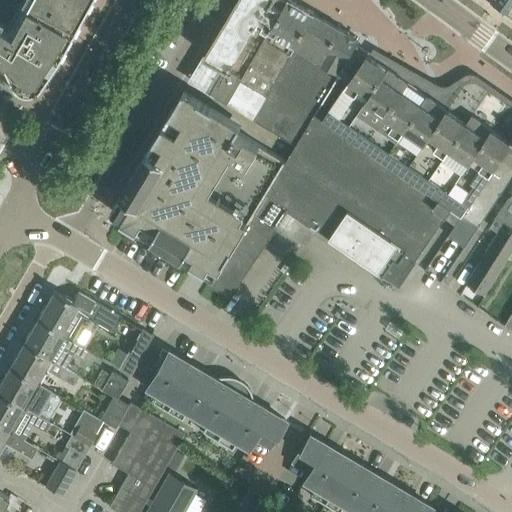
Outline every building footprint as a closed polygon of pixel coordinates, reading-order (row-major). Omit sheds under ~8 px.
[(17,0),(25,4),(9,32),(0,26),(0,62),(1,62),(1,63),(11,83),(11,84),(12,84),(12,85),(13,85),(13,86),(14,86),(14,87),(15,87),(16,88),(17,89),(18,89),(19,90),(20,90),(21,90),(21,91),(22,91),(23,91),(24,91),(25,91),(26,91),(27,91),(28,91),(29,91),(30,91),(30,90),(31,90),(32,90),(33,89),(34,89),(35,88),(36,88),(36,87),(37,87),(37,86),(38,86),(38,85),(47,73),(56,59),(64,44),(72,30),(82,13),(88,0),(17,0)] [(265,38),(286,0),(238,0),(206,54),(207,54),(192,80),(215,94),(228,103),(243,75),(265,38)] [(254,118),(315,12),(293,0),(286,0),(265,38),(243,75),(228,103),(254,118)] [(511,0),(492,0),(495,2),(492,6),(495,7),(495,6),(494,5),(497,0),(499,0),(506,5),(501,12),(510,19),(511,16),(511,0)] [(276,131),(337,25),(315,12),(254,118),(276,131)] [(339,72),(355,45),(359,38),(337,25),(276,131),(296,144),(339,72)] [(367,53),(355,45),(339,72),(296,144),(286,159),(255,211),(275,224),(286,207),(311,224),(312,223),(330,235),(329,236),(351,251),(352,250),(369,262),(368,263),(390,278),(391,277),(400,283),(452,207),(462,214),(511,137),(511,102),(476,78),(475,80),(476,80),(474,82),(470,83),(466,81),(462,88),(461,87),(459,90),(448,106),(368,51),(367,53)] [(173,107),(111,210),(214,272),(217,274),(218,273),(224,263),(230,253),(236,243),(242,232),(248,223),(255,211),(286,159),(238,130),(242,122),(185,88),(173,107)] [(511,137),(462,214),(449,235),(465,246),(511,176),(511,192),(496,216),(490,225),(499,231),(467,281),(485,293),(511,252),(511,137)] [(278,226),(275,224),(255,211),(248,223),(270,238),(278,226)] [(264,247),(270,238),(248,223),(242,232),(264,247)] [(257,258),(264,247),(242,232),(236,243),(257,258)] [(250,267),(257,258),(236,243),(230,253),(250,267)] [(243,277),(250,267),(230,253),(224,263),(243,277)] [(237,287),(243,277),(224,263),(218,273),(237,287)] [(230,298),(237,287),(218,273),(217,274),(210,285),(230,298)] [(122,315),(88,295),(79,289),(72,300),(54,289),(37,319),(72,339),(82,322),(86,325),(90,317),(113,330),(122,315)] [(84,358),(89,349),(72,339),(37,319),(23,343),(65,367),(74,352),(84,358)] [(78,375),(65,367),(23,343),(9,366),(40,383),(48,369),(73,384),(78,375)] [(131,373),(142,354),(130,347),(119,366),(131,373)] [(214,375),(208,372),(182,357),(181,358),(168,350),(166,354),(165,354),(146,386),(158,394),(158,393),(171,401),(166,409),(182,418),(187,410),(208,422),(203,430),(219,440),(223,432),(236,439),(236,440),(248,447),(254,437),(269,446),(268,447),(269,447),(284,424),(283,423),(286,418),(269,408),(268,410),(253,400),(251,391),(247,384),(239,378),(231,375),(222,375),(214,375)] [(40,383),(9,366),(0,382),(0,391),(26,407),(36,413),(39,415),(52,390),(40,383)] [(112,369),(101,388),(113,395),(117,397),(128,378),(112,369)] [(0,423),(12,431),(26,407),(0,391),(0,423)] [(129,404),(117,397),(113,395),(100,418),(116,427),(118,423),(129,404)] [(138,511),(184,433),(160,419),(130,402),(129,404),(118,423),(130,431),(112,463),(128,472),(109,506),(120,511),(138,511)] [(39,415),(36,413),(31,422),(46,431),(51,422),(39,415)] [(0,451),(5,443),(32,457),(38,446),(12,431),(0,423),(0,451)] [(79,423),(73,435),(90,445),(97,433),(79,423)] [(422,511),(425,507),(424,507),(423,507),(411,500),(414,494),(340,450),(336,456),(324,448),(327,443),(310,433),(307,438),(293,461),(294,462),(294,461),(309,470),(303,480),(315,487),(310,494),(340,511),(344,504),(358,511),(422,511)] [(76,469),(90,445),(73,435),(71,434),(68,439),(64,446),(69,449),(62,461),(76,469)] [(62,461),(48,485),(62,493),(76,469),(62,461)] [(169,471),(145,511),(182,511),(194,492),(197,487),(169,471)] [(0,511),(9,496),(0,490),(0,511)] [(290,511),(299,511),(303,508),(291,501),(286,509),(290,511)]
